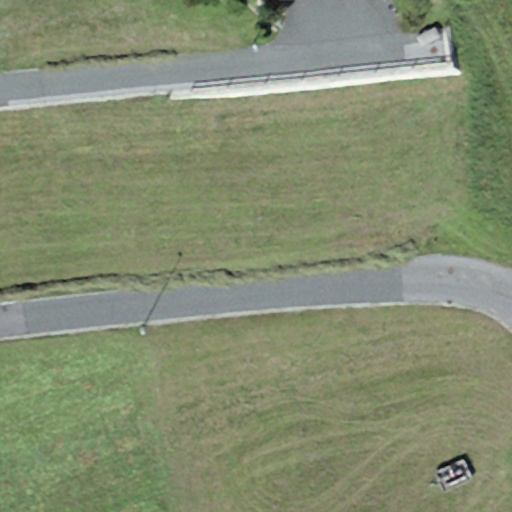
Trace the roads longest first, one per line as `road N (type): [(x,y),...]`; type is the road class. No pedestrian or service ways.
road 1 (residential): [(511,290),(428,271),(0,312)]
road 2 (residential): [(429,44),(0,86)]
